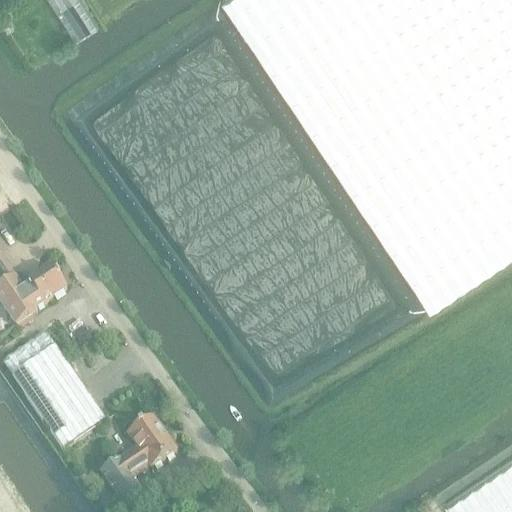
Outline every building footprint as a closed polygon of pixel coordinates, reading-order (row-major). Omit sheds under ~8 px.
[(49,0),(56,10),(72,0),(49,0)] [(511,0),(223,0),(222,1),(430,309),(511,254),(511,0)] [(5,13),(0,16),(0,22),(7,33),(15,29),(5,13)] [(0,305),(15,328),(37,313),(36,311),(45,305),(66,291),(64,287),(67,285),(64,281),(61,283),(51,269),(49,270),(22,289),(15,279),(16,278),(0,254),(0,305)] [(28,347),(2,365),(64,453),(107,426),(45,335),(43,336),(40,338),(30,345),(28,347)] [(150,472),(176,454),(152,420),(127,437),(135,448),(118,460),(119,461),(98,475),(123,511),(134,511),(148,503),(134,482),(149,471),(150,472)] [(511,511),(511,460),(445,505),(450,511),(511,511)] [(75,473),(70,477),(79,489),(84,485),(75,473)]
